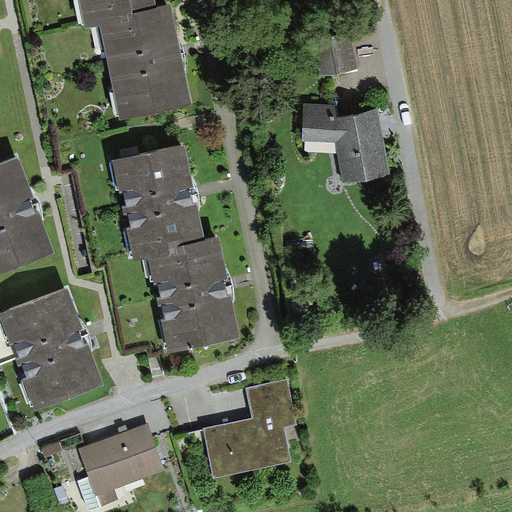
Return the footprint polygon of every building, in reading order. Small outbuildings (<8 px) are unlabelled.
[(82,0),(86,20),(100,17),(129,11),(128,4),(149,0),(82,0)] [(129,11),(100,17),(120,112),(193,97),(172,0),(149,0),(128,4),(129,11)] [(319,72),(358,65),(351,26),(311,33),(319,72)] [(343,178),(390,169),(378,105),(337,110),(335,101),(304,101),(303,138),(336,139),(343,178)] [(185,138),(113,153),(134,254),(149,251),(177,245),(175,237),(205,231),(185,138)] [(0,265),(56,245),(19,149),(0,155),(0,265)] [(177,245),(149,251),(169,346),(242,331),(220,228),(205,231),(175,237),(177,245)] [(0,308),(36,404),(105,378),(68,280),(0,305),(0,308)] [(204,422),(215,470),(291,452),(284,423),(297,420),(287,376),(247,386),(253,411),(204,422)] [(159,462),(143,422),(82,445),(98,485),(159,462)]
